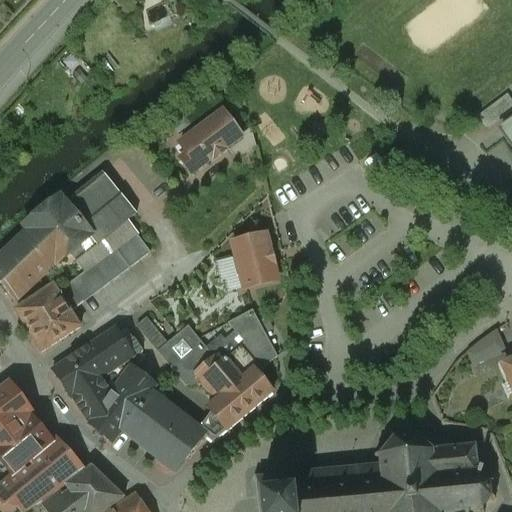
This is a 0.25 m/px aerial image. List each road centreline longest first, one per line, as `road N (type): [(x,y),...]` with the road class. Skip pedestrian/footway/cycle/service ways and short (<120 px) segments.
road 1 (residential): [(511,298),(437,377),(386,403),(335,393),(286,410),(239,442),(168,511)]
road 2 (residential): [(32,374),(207,246)]
road 3 (residential): [(163,511),(80,441),(32,374)]
